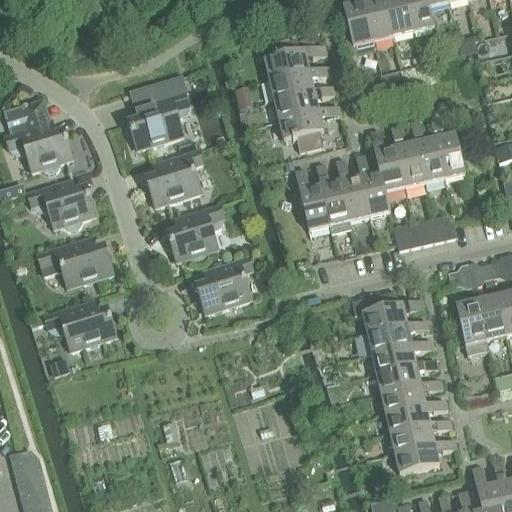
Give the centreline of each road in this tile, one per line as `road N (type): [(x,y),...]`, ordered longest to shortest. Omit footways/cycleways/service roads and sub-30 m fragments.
road 1 (residential): [(158,322),(100,137),(58,96),(0,64)]
road 2 (residential): [(318,300),(511,245)]
